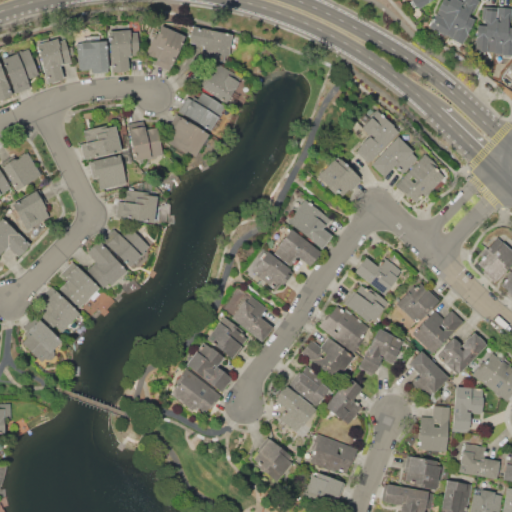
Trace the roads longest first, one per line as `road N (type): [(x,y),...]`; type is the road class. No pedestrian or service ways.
road 1 (secondary): [(0,13),(48,0),(230,6),(323,39),(435,109)]
road 2 (residential): [(247,399),(252,376),(377,203),(511,320)]
road 3 (residential): [(54,105),(97,214),(80,250),(19,302)]
road 4 (secondary): [(464,98),(382,39),(302,0)]
road 5 (residential): [(160,99),(79,94),(0,129)]
road 6 (residential): [(511,145),(433,225),(433,250)]
